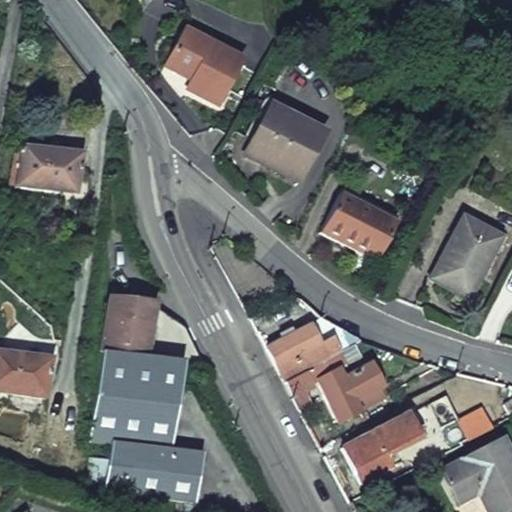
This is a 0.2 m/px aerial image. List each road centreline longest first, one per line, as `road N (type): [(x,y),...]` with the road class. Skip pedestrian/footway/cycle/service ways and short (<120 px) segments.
road 1 (residential): [(145,124),(207,200),(372,322),(511,369)]
road 2 (residential): [(307,511),(195,298),(159,208),(145,124)]
road 3 (residential): [(145,124),(53,0)]
